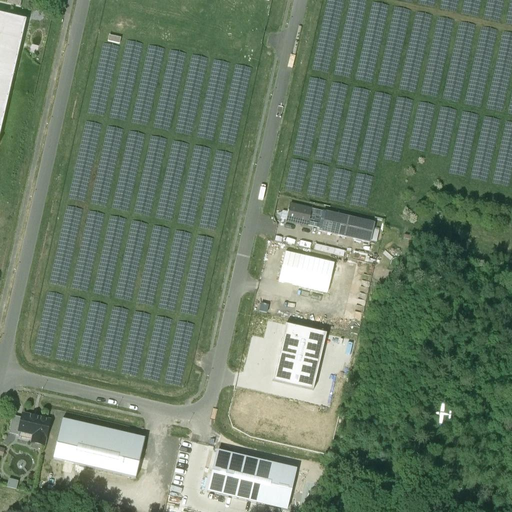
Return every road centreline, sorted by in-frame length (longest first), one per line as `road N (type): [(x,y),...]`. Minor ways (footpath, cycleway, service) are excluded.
road 1 (unclassified): [(300,0),(211,400),(186,415),(0,374)]
road 2 (unclassified): [(0,364),(83,0)]
road 3 (track): [(209,426),(231,446),(511,507)]
